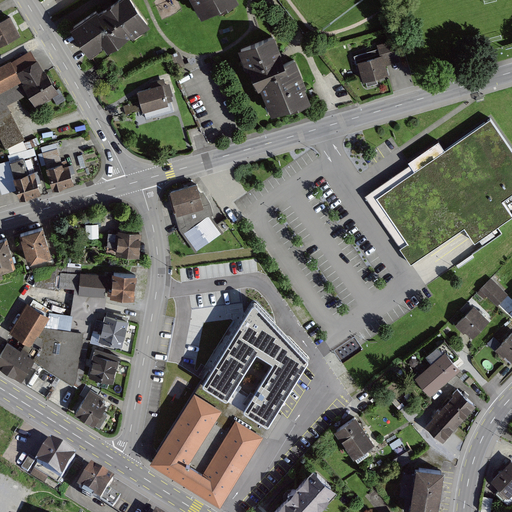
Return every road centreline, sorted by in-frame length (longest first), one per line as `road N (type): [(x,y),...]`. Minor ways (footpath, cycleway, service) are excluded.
road 1 (residential): [(134,182),(511,72)]
road 2 (tertiary): [(134,182),(153,226),(158,283),(132,426),(117,461)]
road 3 (tertiary): [(47,36),(134,182)]
road 4 (residential): [(0,222),(134,182)]
road 5 (secondary): [(0,387),(117,461)]
road 6 (secondary): [(511,397),(482,439),(463,511)]
